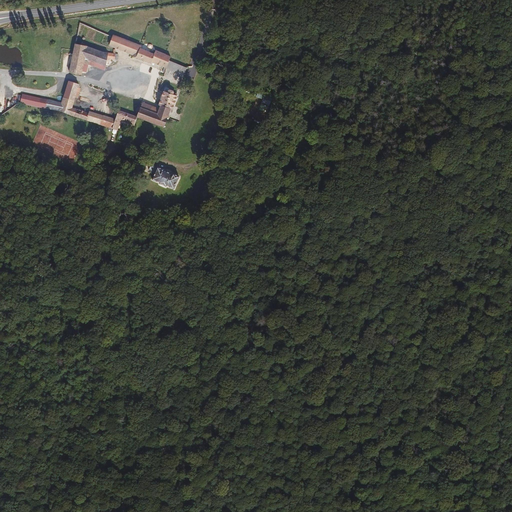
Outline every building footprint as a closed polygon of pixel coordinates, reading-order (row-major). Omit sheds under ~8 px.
[(148,61),(164,67),(164,66),(167,60),(169,55),(153,49),(151,53),(139,48),(140,46),(117,37),(114,36),(111,45),(127,52),(126,54),(146,63),(148,61)] [(90,48),(73,42),(72,50),(69,64),(68,69),(68,71),(81,74),(82,70),(87,71),(89,65),(104,70),(106,57),(112,58),(113,50),(111,49),(110,52),(92,48),(90,48)] [(179,77),(181,78),(185,68),(177,64),(167,60),(164,66),(164,67),(164,68),(179,75),(179,77)] [(77,86),(68,83),(60,103),(23,95),(21,103),(46,107),(55,109),(61,111),(69,114),(108,127),(111,120),(89,112),(88,114),(70,109),(77,86)] [(162,91),(161,94),(157,108),(155,115),(165,119),(168,109),(170,110),(176,92),(169,89),(167,93),(162,91)] [(139,102),(137,109),(155,115),(157,108),(139,102)] [(256,114),(264,116),(267,106),(259,104),(256,114)] [(119,119),(131,124),(134,117),(126,114),(115,109),(111,120),(118,122),(119,119)] [(152,124),(155,115),(137,109),(134,117),(152,124)] [(155,115),(152,124),(162,128),(165,119),(155,115)] [(111,120),(108,127),(115,129),(118,122),(111,120)] [(154,169),(152,168),(150,173),(156,176),(154,180),(161,183),(161,184),(167,187),(168,185),(174,188),(179,177),(173,175),(166,172),(160,169),(159,169),(155,167),(154,169)]
